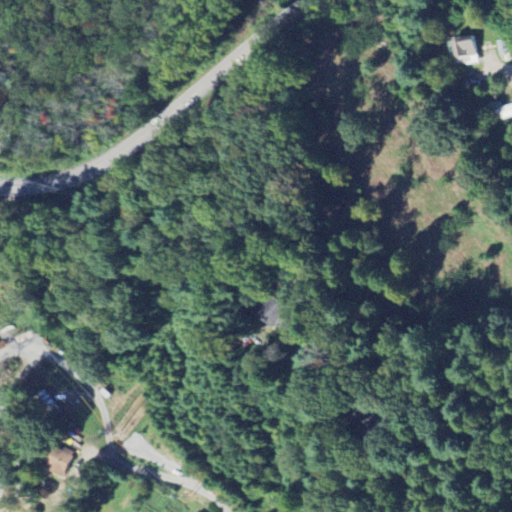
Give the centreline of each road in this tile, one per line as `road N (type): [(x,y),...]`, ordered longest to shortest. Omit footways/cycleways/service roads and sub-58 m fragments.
road 1 (tertiary): [(0,188),(67,181),(112,160),(312,0)]
road 2 (residential): [(225,511),(175,481),(92,452)]
